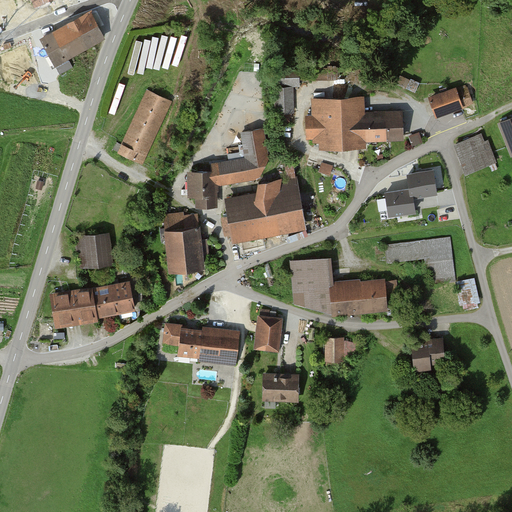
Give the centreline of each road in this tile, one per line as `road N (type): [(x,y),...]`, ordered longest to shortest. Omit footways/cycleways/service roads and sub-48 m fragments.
road 1 (residential): [(15,358),(93,351),(284,247),(330,232),(382,169),(445,140)]
road 2 (track): [(79,147),(210,218),(224,233),(230,275),(288,308),(365,326),(491,316)]
road 3 (tertiary): [(15,358),(131,0)]
road 4 (track): [(445,140),(511,375)]
